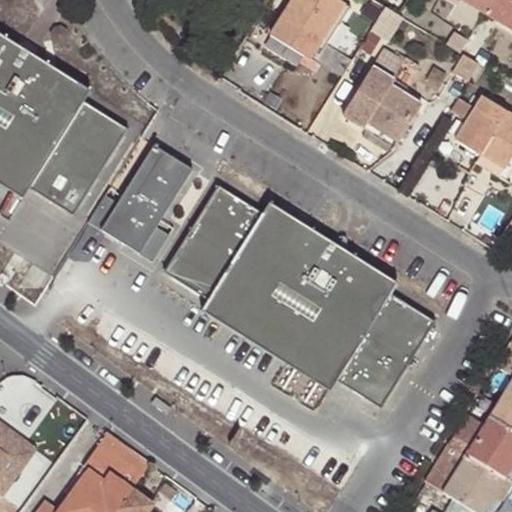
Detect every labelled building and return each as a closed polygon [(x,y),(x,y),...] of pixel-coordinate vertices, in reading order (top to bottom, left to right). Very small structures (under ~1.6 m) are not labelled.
[(309,46),(337,0),(291,0),(270,35),(298,53),(304,42),(309,46)] [(345,4),(339,0),(337,0),(309,46),(304,42),(298,53),(310,60),(345,4)] [(463,0),(486,14),(494,0),(463,0)] [(511,0),(494,0),(486,14),(511,30),(511,0)] [(461,54),(469,41),(455,32),(446,44),(461,54)] [(0,33),(0,49),(85,103),(91,91),(0,33)] [(0,49),(0,169),(30,188),(74,216),(128,130),(85,103),(0,49)] [(342,115),(364,129),(368,122),(399,143),(423,105),(391,86),(395,79),(393,78),(404,61),(384,49),(342,115)] [(468,83),(479,65),(465,56),(453,74),(468,83)] [(511,114),(483,96),(475,109),(460,100),(452,112),(467,122),(455,141),(480,156),(475,164),(500,180),(511,160),(511,114)] [(368,122),(364,129),(395,149),(399,143),(368,122)] [(154,143),(113,236),(161,257),(173,230),(169,229),(198,163),(154,143)] [(0,169),(0,185),(23,201),(30,188),(0,169)] [(330,393),(338,381),(381,408),(435,322),(391,295),(398,284),(268,203),(262,214),(218,187),(164,273),(208,300),(200,312),(330,393)] [(511,342),(496,368),(511,377),(511,342)] [(511,382),(491,417),(511,429),(511,382)] [(467,415),(449,445),(505,479),(511,467),(511,429),(491,417),(485,426),(467,415)] [(0,430),(0,424),(0,423),(0,491),(2,493),(18,473),(31,454),(0,430)] [(40,453),(0,424),(0,430),(31,454),(18,473),(23,476),(40,453)] [(117,511),(133,490),(152,464),(108,432),(84,465),(90,470),(60,511),(58,511),(47,504),(40,511),(117,511)] [(449,445),(425,482),(452,499),(472,511),(484,511),(505,479),(449,445)] [(495,511),(511,486),(511,482),(505,479),(484,511),(495,511)] [(150,511),(154,505),(133,490),(117,511),(150,511)] [(472,511),(452,499),(445,511),(434,511),(433,511),(432,511),(472,511)]
